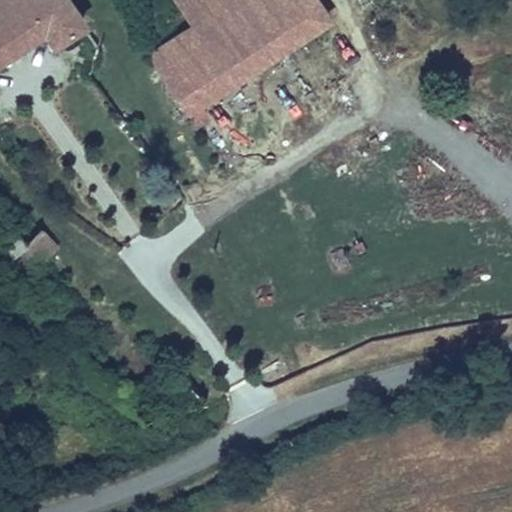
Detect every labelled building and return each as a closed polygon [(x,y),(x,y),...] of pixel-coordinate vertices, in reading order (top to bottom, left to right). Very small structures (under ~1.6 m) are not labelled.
[(0,0),(0,57),(41,29),(52,42),(82,21),(66,0),(0,0)] [(182,102),(322,7),(318,0),(174,0),(184,15),(144,45),(182,102)] [(78,168),(86,187),(101,180),(93,161),(78,168)] [(44,227),(13,247),(28,269),(59,250),(44,227)] [(5,246),(21,255),(29,240),(13,232),(5,246)]
